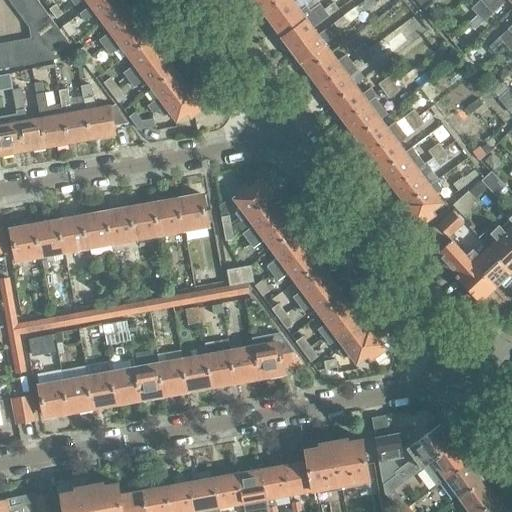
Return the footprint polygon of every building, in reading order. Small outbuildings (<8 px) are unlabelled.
[(38,0),(24,0),(15,7),(22,17),(41,3),(38,0)] [(91,5),(79,14),(84,21),(89,17),(96,12),(103,21),(127,4),(124,0),(90,0),(88,1),(90,3),(91,5)] [(255,0),(264,12),(279,0),(255,0)] [(279,0),(264,12),(277,29),(301,11),(293,0),(279,0)] [(478,15),(469,23),(475,29),(505,0),(509,0),(511,3),(511,0),(491,0),(487,4),(477,14),(478,15)] [(479,0),(471,8),(477,14),(487,4),(491,0),(479,0)] [(334,2),(324,9),(329,16),(338,8),(334,2)] [(41,3),(22,17),(29,26),(48,12),(41,3)] [(55,3),(49,8),(56,18),(63,13),(55,3)] [(110,30),(98,39),(103,47),(139,20),(127,4),(103,21),(110,30)] [(301,11),(277,29),(289,45),(292,49),(316,31),(313,27),(329,16),(324,9),(320,4),(310,11),(307,7),(301,11)] [(48,12),(29,26),(31,36),(35,61),(53,58),(78,53),(77,52),(72,46),(48,12)] [(344,15),(334,23),(339,29),(349,22),(344,15)] [(139,20),(103,47),(109,55),(121,46),(128,55),(152,37),(139,20)] [(68,21),(62,26),(69,36),(76,31),(68,21)] [(511,24),(499,37),(505,44),(511,37),(511,24)] [(316,31),(292,49),(295,53),(300,60),(299,61),(304,68),(330,49),(325,43),(333,37),(327,29),(318,35),(316,31)] [(31,36),(19,39),(24,63),(35,61),(31,36)] [(128,69),(122,73),(130,82),(165,55),(152,37),(128,55),(135,64),(128,69)] [(499,37),(489,46),(495,53),(505,44),(499,37)] [(19,39),(8,41),(13,65),(24,63),(19,39)] [(8,41),(0,42),(0,60),(1,67),(13,65),(8,41)] [(364,43),(355,50),(364,63),(374,56),(369,50),(364,43)] [(83,47),(77,52),(78,53),(84,62),(91,56),(83,47)] [(330,49),(304,68),(304,69),(305,68),(309,72),(308,73),(313,81),(314,80),(318,85),(351,62),(346,55),(338,61),(330,49)] [(165,55),(130,82),(134,87),(145,78),(154,90),(178,73),(165,55)] [(91,56),(84,62),(91,72),(98,67),(91,56)] [(351,62),(318,85),(325,94),(324,95),(329,102),(330,101),(331,102),(356,84),(349,75),(356,70),(351,62)] [(158,96),(147,105),(153,113),(158,109),(160,112),(193,88),(190,83),(188,85),(178,73),(154,90),(158,96)] [(389,77),(380,84),(389,96),(398,89),(393,83),(389,77)] [(111,78),(104,83),(111,92),(118,87),(111,78)] [(41,81),(34,82),(40,119),(45,146),(68,142),(63,115),(61,104),(48,106),(45,92),(43,93),(41,81)] [(356,84),(331,102),(334,106),(333,107),(338,114),(339,113),(344,120),(375,97),(375,96),(376,95),(371,88),(363,94),(356,84)] [(511,93),(504,84),(496,91),(500,97),(499,98),(511,112),(511,93)] [(91,85),(81,87),(83,95),(86,111),(90,138),(114,134),(113,126),(129,123),(116,106),(95,109),(91,85)] [(22,87),(12,89),(13,99),(16,111),(17,114),(17,116),(23,150),(45,146),(40,119),(28,122),(22,87)] [(118,87),(111,92),(118,103),(125,97),(118,87)] [(68,88),(59,90),(61,104),(63,115),(68,142),(90,138),(86,111),(73,114),(70,98),(68,88)] [(193,88),(160,112),(163,116),(170,111),(177,121),(188,113),(190,116),(206,105),(193,88)] [(375,97),(344,120),(350,127),(349,128),(354,136),(355,135),(357,137),(381,119),(380,118),(387,113),(375,97)] [(418,116),(409,123),(414,130),(435,114),(430,108),(419,117),(418,116)] [(381,119),(357,137),(359,139),(357,140),(363,147),(364,147),(369,153),(401,129),(409,123),(418,116),(414,110),(397,123),(396,122),(388,128),(381,119)] [(136,111),(129,116),(139,130),(143,120),(136,111)] [(8,115),(0,117),(0,153),(0,155),(23,150),(17,116),(17,114),(8,115)] [(143,120),(139,130),(156,127),(155,118),(143,120)] [(401,129),(369,153),(374,161),(373,162),(379,169),(380,168),(382,171),(406,152),(398,143),(407,136),(406,136),(401,129)] [(439,143),(428,151),(430,153),(439,165),(450,157),(447,153),(439,143)] [(406,152),(382,171),(383,173),(382,174),(388,181),(389,180),(394,187),(425,164),(413,147),(406,152)] [(492,153),(484,161),(493,170),(501,163),(492,153)] [(425,164),(394,187),(399,194),(398,195),(404,202),(405,202),(406,203),(438,180),(425,164)] [(482,180),(469,192),(476,199),(488,187),(496,195),(505,186),(491,171),(482,180)] [(462,175),(453,182),(459,191),(469,184),(462,175)] [(406,203),(404,205),(412,216),(411,216),(415,223),(416,222),(419,225),(434,215),(431,211),(445,201),(438,192),(443,188),(438,180),(406,203)] [(248,185),(232,197),(240,207),(234,212),(239,219),(240,220),(246,216),(272,197),(260,181),(250,188),(248,185)] [(466,193),(453,205),(465,217),(477,205),(466,193)] [(204,195),(180,200),(185,229),(209,224),(204,195)] [(252,224),(241,232),(247,239),(281,213),(271,200),(273,198),(272,197),(246,216),(252,224)] [(180,200),(156,204),(161,233),(185,229),(180,200)] [(156,204),(132,208),(137,238),(161,233),(156,204)] [(132,208),(108,213),(113,242),(115,252),(139,248),(137,238),(132,208)] [(454,211),(425,238),(449,264),(447,266),(459,278),(479,301),(492,289),(495,287),(465,255),(462,252),(448,237),(456,229),(464,221),(454,211)] [(498,223),(497,224),(511,240),(511,212),(508,216),(509,218),(501,225),(498,223)] [(108,213),(84,217),(89,246),(113,242),(108,213)] [(281,213),(247,239),(252,246),(263,238),(269,247),(293,229),(281,213)] [(231,215),(223,217),(225,228),(233,227),(231,215)] [(84,217),(60,222),(65,251),(89,246),(84,217)] [(60,222),(36,226),(42,255),(65,251),(60,222)] [(495,236),(485,245),(510,272),(511,271),(511,270),(511,240),(497,224),(490,231),(495,236)] [(36,226),(11,231),(17,260),(26,258),(42,255),(36,226)] [(233,227),(225,228),(227,240),(235,239),(233,227)] [(276,256),(265,265),(271,272),(305,246),(293,229),(269,247),(276,256)] [(481,240),(465,255),(495,287),(501,281),(503,281),(507,277),(507,275),(510,272),(485,245),(481,240)] [(305,246),(271,272),(276,279),(287,271),(295,281),(318,264),(305,246)] [(301,290),(292,296),(297,303),(330,279),(318,264),(295,281),(301,290)] [(250,265),(239,267),(243,285),(247,284),(247,283),(248,282),(253,281),(250,265)] [(239,267),(226,269),(229,284),(231,284),(231,286),(232,286),(243,285),(239,267)] [(9,276),(0,277),(0,279),(3,294),(12,293),(9,276)] [(330,279),(297,303),(302,310),(312,303),(318,312),(341,294),(330,279)] [(262,280),(255,285),(262,296),(269,291),(262,280)] [(229,284),(219,286),(221,298),(234,296),(232,286),(231,286),(231,284),(229,284)] [(243,285),(232,286),(234,296),(239,295),(249,293),(247,284),(243,285)] [(219,286),(206,288),(208,300),(221,298),(219,286)] [(206,288),(194,291),(196,303),(208,300),(206,288)] [(194,291),(181,293),(183,305),(196,303),(194,291)] [(12,293),(3,294),(4,301),(5,310),(14,308),(13,299),(12,293)] [(172,294),(169,295),(171,307),(174,306),(183,305),(181,293),(172,294)] [(341,294),(318,312),(320,315),(326,323),(318,328),(318,329),(323,336),(355,313),(341,294)] [(169,295),(156,297),(158,309),(171,307),(169,295)] [(156,297),(144,300),(146,311),(158,309),(156,297)] [(144,300),(131,302),(134,314),(140,313),(146,311),(144,300)] [(125,303),(119,304),(121,316),(126,315),(134,314),(131,302),(125,303)] [(279,303),(271,308),(279,318),(286,313),(279,303)] [(119,304),(106,306),(109,318),(121,316),(119,304)] [(106,306),(94,309),(96,320),(109,318),(106,306)] [(14,308),(5,310),(8,325),(8,326),(17,324),(17,322),(14,308)] [(94,309),(81,311),(84,323),(96,320),(94,309)] [(81,311),(69,313),(71,325),(84,323),(81,311)] [(69,313),(56,315),(59,327),(71,325),(69,313)] [(286,313),(279,318),(287,328),(294,323),(286,313)] [(355,313),(323,336),(330,345),(338,339),(344,347),(367,329),(355,313)] [(56,315),(44,318),(46,329),(59,327),(56,315)] [(44,318),(31,320),(34,332),(46,329),(44,318)] [(31,320),(17,322),(17,324),(19,334),(34,332),(31,320)] [(17,324),(8,326),(11,341),(20,340),(19,334),(17,324)] [(344,347),(338,351),(342,357),(348,353),(356,363),(368,355),(370,358),(385,347),(370,328),(368,330),(367,329),(344,347)] [(279,333),(253,337),(254,347),(260,377),(284,373),(283,364),(299,361),(284,339),(279,333)] [(302,336),(295,342),(296,343),(303,353),(310,347),(302,336)] [(40,337),(27,339),(31,357),(33,356),(43,354),(40,337)] [(20,340),(11,341),(14,357),(23,356),(20,340)] [(254,347),(230,352),(236,382),(237,381),(239,381),(260,377),(254,347)] [(310,347),(303,353),(311,362),(318,356),(310,347)] [(208,356),(207,356),(212,386),(236,382),(230,352),(208,356)] [(23,356),(14,357),(17,373),(26,372),(23,356)] [(207,356),(183,360),(189,390),(212,386),(207,356)] [(336,358),(323,360),(325,369),(338,367),(336,358)] [(110,360),(86,364),(88,378),(94,407),(118,403),(112,373),(110,360)] [(183,360),(159,365),(165,394),(189,390),(183,360)] [(159,365),(135,369),(141,399),(165,394),(159,365)] [(135,369),(112,373),(118,403),(141,399),(135,369)] [(88,378),(64,382),(69,411),(94,407),(88,378)] [(51,384),(40,386),(45,416),(69,411),(64,382),(62,382),(51,384)] [(31,395),(13,399),(17,423),(35,419),(31,395)] [(396,473),(384,482),(385,494),(423,466),(431,460),(454,443),(450,437),(452,436),(445,427),(444,428),(440,423),(428,431),(429,433),(407,449),(413,456),(399,466),(394,471),(396,473)] [(389,435),(376,438),(379,460),(392,458),(404,456),(402,448),(409,443),(403,435),(403,433),(389,435)] [(319,448),(306,450),(309,462),(314,490),(370,480),(363,440),(350,442),(349,436),(336,439),(331,440),(318,442),(319,448)] [(431,460),(423,466),(437,484),(444,478),(468,461),(464,455),(466,454),(460,446),(458,447),(455,444),(454,443),(431,460)] [(392,458),(379,460),(384,482),(396,473),(394,471),(399,466),(392,458)] [(468,461),(444,478),(458,497),(482,480),(478,474),(479,473),(473,464),(471,465),(468,461)] [(309,462),(285,466),(290,494),(314,490),(309,462)] [(285,466),(261,470),(266,499),(267,498),(268,507),(277,505),(275,497),(290,494),(285,466)] [(261,470),(238,475),(243,503),(244,511),(268,511),(268,507),(266,499),(261,470)] [(238,475),(215,479),(220,507),(239,503),(243,503),(238,475)] [(215,479),(191,483),(196,511),(220,511),(219,507),(220,507),(215,479)] [(482,480),(458,497),(468,511),(476,511),(496,498),(492,494),(493,493),(487,483),(485,485),(482,480)] [(76,492),(63,494),(66,511),(123,511),(121,496),(118,484),(106,486),(105,481),(75,486),(76,492)] [(191,483),(167,488),(171,511),(196,511),(191,483)] [(171,511),(167,488),(144,492),(147,511),(171,511)] [(393,489),(386,495),(394,504),(401,499),(393,489)] [(147,511),(144,492),(121,496),(123,511),(147,511)] [(35,493),(0,499),(0,511),(24,511),(23,507),(31,506),(34,505),(34,508),(35,511),(51,511),(48,494),(36,496),(35,493)] [(476,511),(505,511),(507,510),(501,502),(499,503),(496,498),(476,511)] [(301,511),(300,502),(292,503),(293,511),(301,511)]
